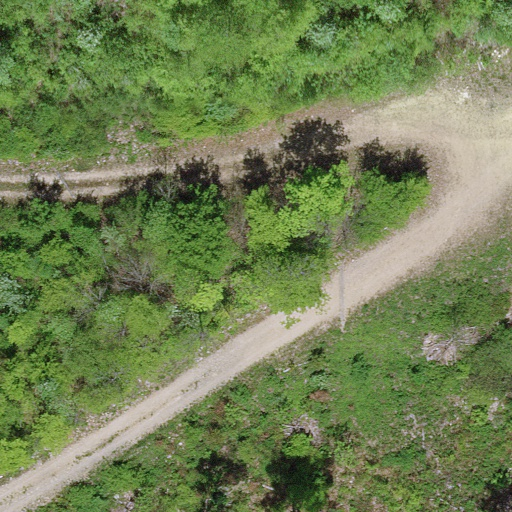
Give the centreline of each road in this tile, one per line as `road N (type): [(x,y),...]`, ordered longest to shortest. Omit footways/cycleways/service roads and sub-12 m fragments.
road 1 (track): [(0,502),(374,260),(511,146)]
road 2 (track): [(0,181),(179,173),(446,97),(480,105),(511,130)]
